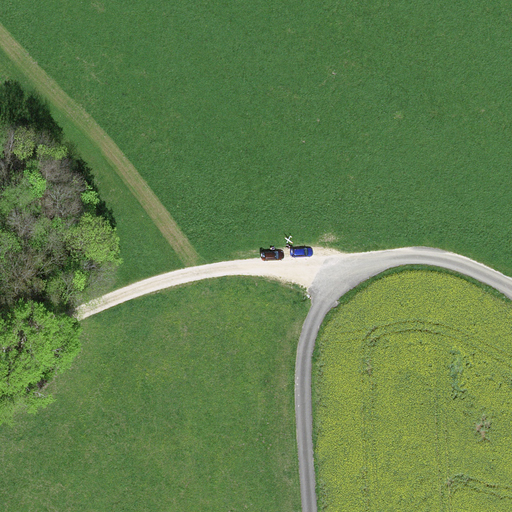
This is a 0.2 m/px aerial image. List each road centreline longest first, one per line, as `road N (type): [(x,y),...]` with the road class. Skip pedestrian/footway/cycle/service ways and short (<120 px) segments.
road 1 (track): [(511,288),(453,260),(426,257),(360,268),(331,286),(303,379),(311,511)]
road 2 (track): [(331,286),(299,272),(244,266),(159,282),(0,349)]
